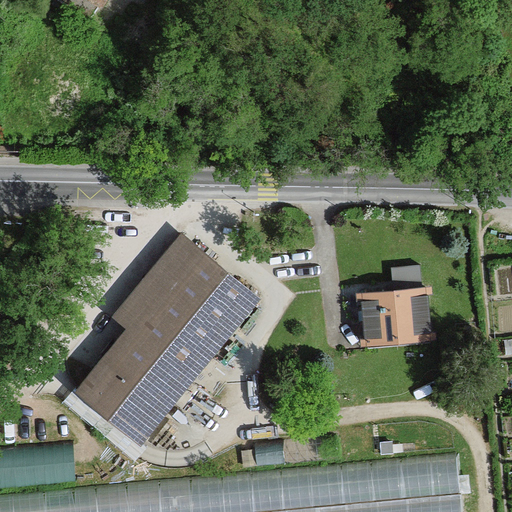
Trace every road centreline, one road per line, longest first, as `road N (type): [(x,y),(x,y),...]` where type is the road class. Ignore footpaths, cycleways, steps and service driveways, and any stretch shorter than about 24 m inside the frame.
road 1 (track): [(488,511),(483,448),(447,412),(269,423),(250,417),(240,373),(274,297),(198,219),(183,184)]
road 2 (tertiary): [(511,191),(0,180)]
road 3 (track): [(0,394),(183,184)]
